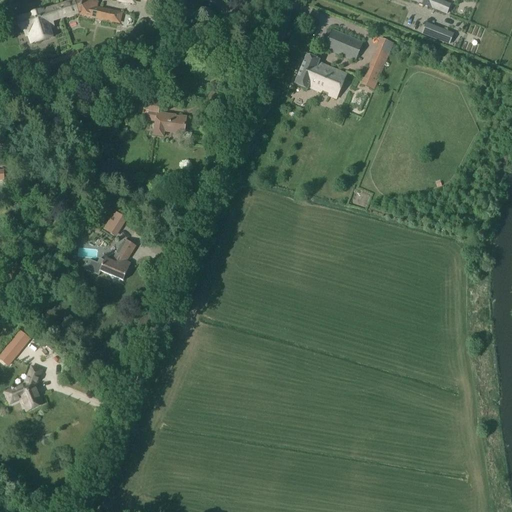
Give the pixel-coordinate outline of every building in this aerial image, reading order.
[(85,0),(84,0),(60,8),(63,19),(77,15),(120,24),(123,14),(96,9),(97,2),(85,0)] [(412,0),(412,2),(431,9),(446,15),(450,6),(442,3),(438,1),(438,0),(412,0)] [(40,13),(40,14),(24,19),(32,44),(37,43),(36,41),(48,38),(44,25),(63,19),(60,8),(45,12),(44,12),(44,11),(43,11),(42,10),(42,11),(41,11),(40,12),(40,13)] [(426,24),(422,35),(429,38),(433,27),(426,24)] [(363,44),(332,31),(324,49),(355,62),(363,44)] [(449,46),(453,35),(445,32),(440,42),(449,46)] [(381,40),(361,86),(373,91),(393,45),(381,40)] [(77,51),(65,55),(66,57),(68,65),(80,62),(77,51)] [(319,61),(306,56),(294,86),(307,91),(308,88),(335,99),(345,75),(318,64),(319,61)] [(111,111),(106,111),(107,118),(116,117),(116,113),(136,111),(138,98),(110,100),(111,111)] [(139,111),(150,112),(148,122),(157,123),(155,134),(163,135),(163,132),(184,135),(185,128),(190,129),(191,120),(186,120),(186,118),(158,114),(160,102),(140,99),(139,111)] [(119,233),(108,226),(104,231),(115,239),(119,233)] [(99,276),(101,272),(123,281),(129,267),(130,265),(126,262),(136,247),(125,240),(115,256),(119,258),(117,264),(105,260),(104,261),(100,259),(98,264),(90,260),(85,270),(99,276)] [(14,338),(24,346),(29,340),(20,332),(14,338)] [(0,360),(8,367),(16,356),(7,348),(0,356),(0,360)] [(10,400),(16,398),(20,396),(27,411),(42,404),(35,389),(40,378),(29,374),(25,385),(14,389),(14,388),(8,390),(8,392),(7,392),(7,394),(7,396),(8,400),(10,400)]
